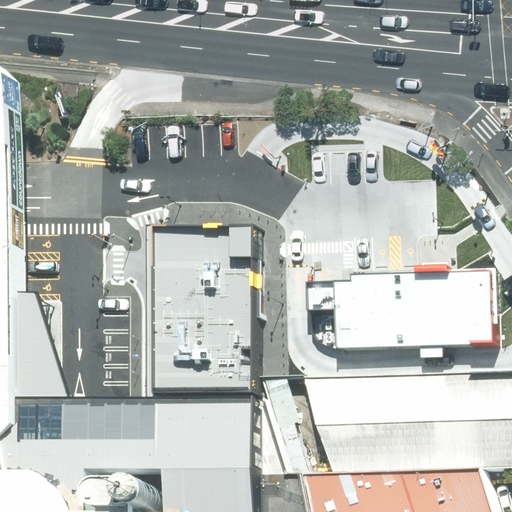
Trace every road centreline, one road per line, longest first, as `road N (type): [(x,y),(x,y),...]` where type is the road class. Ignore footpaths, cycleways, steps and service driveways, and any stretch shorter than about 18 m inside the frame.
road 1 (secondary): [(89,13),(325,26)]
road 2 (secondary): [(511,156),(474,115),(325,26)]
road 3 (secondary): [(325,26),(511,39)]
road 4 (unknown): [(0,443),(69,446),(20,489),(7,511)]
